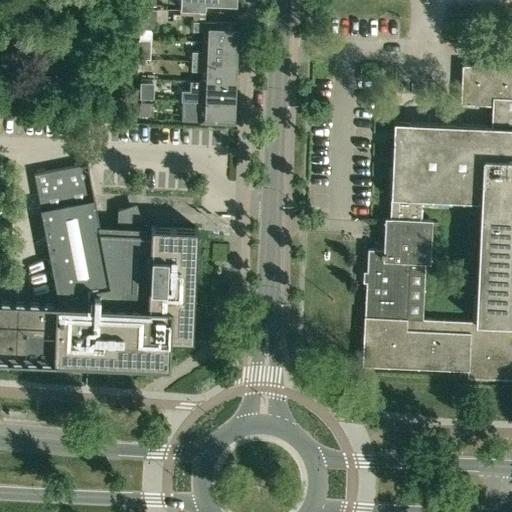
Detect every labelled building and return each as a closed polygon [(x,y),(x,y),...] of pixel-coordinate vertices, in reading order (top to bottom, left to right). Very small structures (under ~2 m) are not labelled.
[(180,0),(181,8),(205,9),(205,2),(236,4),(236,0),(180,0)] [(140,8),(139,18),(157,19),(157,9),(140,8)] [(139,18),(138,28),(139,28),(156,29),(157,19),(139,18)] [(193,30),(203,31),(203,41),(237,43),(238,22),(203,20),(193,20),(193,30)] [(203,41),(202,51),(192,50),(191,60),(236,62),(237,43),(203,41)] [(138,53),(137,63),(155,64),(155,53),(138,53)] [(201,71),(201,80),(236,82),(236,62),(191,60),(191,70),(201,71)] [(366,280),(364,314),(362,364),(467,368),(467,375),(511,377),(511,65),(462,64),(460,103),(492,104),(492,125),(394,121),(394,131),(393,143),(391,196),(390,216),(385,216),(383,248),(368,247),(367,270),(366,280)] [(201,80),(201,90),(190,89),(190,100),(235,102),(236,82),(201,80)] [(139,82),(140,98),(154,98),(154,82),(139,82)] [(234,123),(235,102),(190,100),(189,110),(200,110),(199,121),(234,123)] [(136,115),(149,115),(149,102),(136,101),(136,115)] [(0,358),(83,362),(192,367),(193,339),(198,228),(151,226),(151,232),(140,232),(140,227),(132,227),(132,232),(101,230),(88,161),(80,163),(80,164),(77,164),(34,172),(58,296),(58,301),(0,298),(0,358)]
